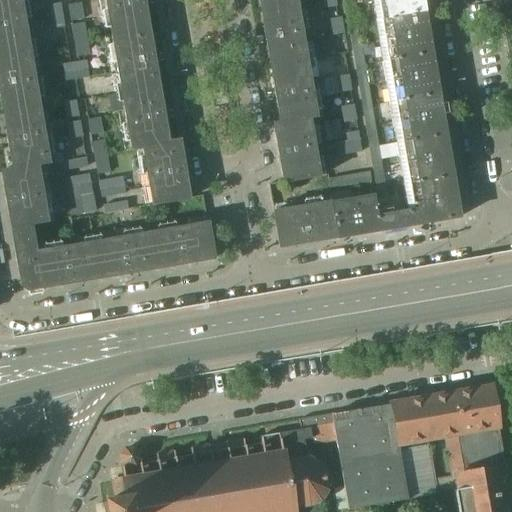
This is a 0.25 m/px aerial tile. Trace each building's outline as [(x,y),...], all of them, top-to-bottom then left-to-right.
[(20,0),(0,0),(0,55),(29,51),(20,0)] [(141,0),(103,0),(110,37),(147,31),(141,0)] [(295,0),(257,0),(260,11),(297,5),(295,0)] [(334,0),(328,0),(322,1),(323,9),(335,7),(334,0)] [(343,0),(378,207),(388,205),(353,0),(343,0)] [(420,0),(375,0),(371,1),(375,20),(422,12),(420,0)] [(63,28),(59,4),(46,6),(51,30),(63,28)] [(67,6),(70,22),(82,20),(79,4),(67,6)] [(297,5),(260,11),(270,68),(306,62),(297,5)] [(375,23),(374,24),(377,40),(425,32),(422,12),(375,20),(375,23)] [(343,34),(340,18),(328,20),(330,36),(343,34)] [(71,26),(73,43),(86,41),(83,24),(71,26)] [(147,31),(110,37),(120,94),(157,88),(147,31)] [(425,32),(377,40),(381,62),(429,53),(425,32)] [(86,41),(73,43),(76,58),(88,56),(86,41)] [(29,51),(0,55),(0,102),(2,114),(39,108),(29,51)] [(429,53),(381,62),(384,83),(433,75),(430,61),(430,60),(429,53)] [(85,62),(73,64),(76,80),(88,78),(85,62)] [(270,68),(279,124),(279,125),(309,120),(316,119),(306,62),(270,68)] [(64,82),(76,80),(73,64),(61,66),(64,82)] [(433,75),(384,83),(388,104),(436,96),(433,75)] [(350,92),(347,76),(335,78),(337,94),(350,92)] [(157,88),(120,94),(130,152),(141,149),(166,144),(157,88)] [(436,96),(388,104),(391,124),(440,116),(436,96)] [(65,119),(77,117),(74,101),(62,103),(65,119)] [(340,107),(341,115),(353,113),(352,105),(340,107)] [(39,108),(2,114),(11,170),(37,166),(37,167),(49,165),(39,108)] [(353,113),(341,115),(343,123),(355,121),(353,113)] [(440,116),(391,124),(395,144),(443,135),(440,116)] [(101,134),(98,118),(86,120),(89,136),(101,134)] [(309,120),(279,125),(279,124),(272,125),(282,183),(319,177),(309,120)] [(69,140),(81,138),(78,122),(66,124),(69,140)] [(334,144),(336,156),(360,152),(357,132),(344,134),(346,142),(334,144)] [(443,135),(395,144),(398,165),(447,157),(443,135)] [(103,141),(90,143),(93,158),(105,156),(103,141)] [(177,142),(166,144),(141,149),(151,206),(187,200),(177,142)] [(105,156),(93,158),(96,175),(108,173),(105,156)] [(447,157),(398,165),(402,186),(450,178),(447,157)] [(86,167),(85,159),(61,163),(62,171),(86,167)] [(0,171),(0,173),(10,230),(31,227),(31,226),(47,224),(37,167),(37,166),(11,170),(0,171)] [(327,189),(369,183),(368,174),(326,180),(327,189)] [(87,175),(64,179),(65,187),(77,185),(78,193),(90,191),(87,175)] [(100,198),(124,194),(121,178),(97,182),(100,198)] [(450,178),(402,186),(405,206),(454,198),(450,178)] [(94,212),(91,196),(79,198),(82,214),(94,212)] [(372,196),(350,200),(356,235),(378,232),(374,208),(372,196)] [(454,198),(405,206),(406,212),(407,212),(409,226),(457,218),(454,198)] [(350,200),(330,203),(336,239),(356,235),(350,200)] [(101,206),(103,215),(127,210),(125,202),(101,206)] [(330,202),(272,212),(278,248),(336,239),(330,203),(330,202)] [(378,208),(374,208),(378,232),(409,226),(407,212),(406,212),(393,215),(391,206),(378,208)] [(206,223),(149,233),(155,269),(212,260),(206,223)] [(31,227),(10,230),(20,287),(27,291),(41,289),(35,252),(31,227)] [(149,233),(91,242),(98,279),(155,269),(149,233)] [(91,242),(35,252),(41,289),(98,279),(91,242)] [(314,511),(313,503),(315,502),(317,500),(319,498),(321,497),(322,495),(323,492),(324,490),(325,488),(325,485),(325,483),(325,480),(325,478),(324,475),(323,473),(322,471),(321,469),(319,467),(317,465),(315,463),(313,462),(309,460),(306,460),(302,441),(333,435),(346,511),(406,501),(436,496),(433,480),(454,476),(456,491),(452,492),(455,511),(510,511),(489,387),(297,420),(299,430),(259,437),(260,444),(244,446),(243,440),(224,443),(225,450),(209,452),(208,446),(189,449),(190,456),(174,458),(173,452),(154,455),(156,462),(140,464),(139,458),(138,458),(137,453),(131,448),(123,450),(119,456),(120,461),(119,461),(122,480),(111,482),(114,501),(101,503),(102,511),(314,511)]
